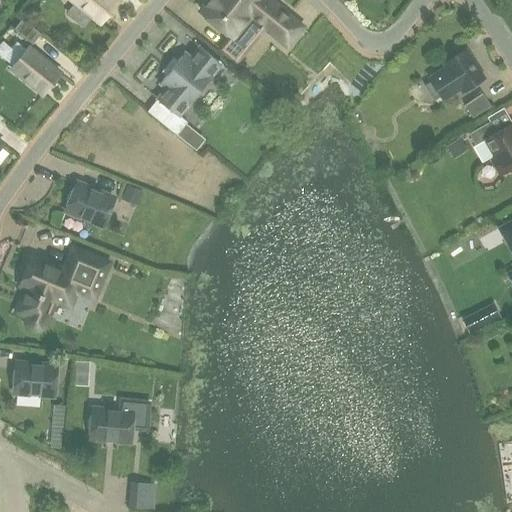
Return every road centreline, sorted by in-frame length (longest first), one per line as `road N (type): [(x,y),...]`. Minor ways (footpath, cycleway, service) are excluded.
road 1 (residential): [(0,200),(42,137),(158,0)]
road 2 (residential): [(326,0),(362,36),(383,42),(422,0)]
